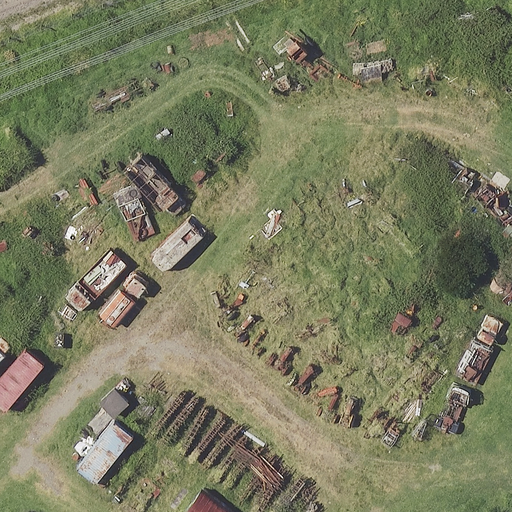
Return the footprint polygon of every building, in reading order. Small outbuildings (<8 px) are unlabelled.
[(0,233),(14,221),(2,208),(0,209),(0,233)] [(55,352),(134,256),(111,237),(32,333),(55,352)] [(43,362),(26,349),(0,381),(0,402),(6,408),(43,362)] [(98,487),(138,437),(98,406),(59,456),(98,487)] [(232,511),(204,489),(185,511),(232,511)]
